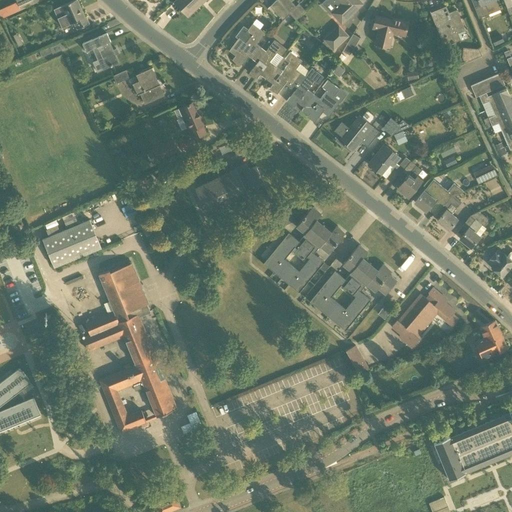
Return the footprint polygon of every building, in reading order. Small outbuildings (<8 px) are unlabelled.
[(35,3),(33,0),(16,0),(17,2),(21,10),(35,3)] [(74,23),(77,29),(89,24),(86,17),(85,17),(77,0),(74,0),(61,6),(65,15),(68,14),(72,24),(74,23)] [(185,0),(186,1),(180,6),(187,14),(200,1),(199,1),(199,0),(203,0),(204,1),(204,0),(185,0)] [(282,21),(290,14),(276,0),(270,7),(282,21)] [(296,6),(291,1),(290,0),(276,0),(290,14),(296,20),(306,11),(299,3),(296,6)] [(362,4),(359,1),(358,0),(327,0),(336,9),(332,13),(342,23),(362,4)] [(500,10),(496,0),(479,0),(481,4),(474,7),(479,18),(489,14),(500,10)] [(511,13),(511,0),(503,0),(509,15),(511,13)] [(0,9),(0,14),(2,18),(21,10),(17,2),(0,9)] [(458,33),(465,30),(457,10),(449,13),(451,19),(446,21),(442,9),(431,14),(430,11),(444,46),(461,40),(458,33)] [(405,36),(408,22),(393,19),(393,21),(376,17),(373,29),(379,30),(375,45),(389,48),(393,34),(405,36)] [(235,37),(238,39),(229,51),(236,56),(232,60),(240,66),(248,55),(252,59),(261,47),(256,44),(265,32),(253,24),(248,29),(244,26),(235,37)] [(350,36),(339,24),(322,39),(334,51),(350,36)] [(303,33),(299,39),(305,42),(309,37),(309,36),(310,34),(305,31),(303,33)] [(107,33),(83,44),(86,52),(94,49),(98,60),(93,62),(98,71),(112,65),(112,66),(114,65),(114,64),(118,62),(109,42),(110,41),(107,33)] [(353,34),(343,51),(350,55),(360,38),(353,34)] [(504,42),(501,35),(491,39),(494,46),(504,42)] [(261,47),(252,59),(257,63),(249,73),(257,79),(260,74),(267,79),(276,66),(283,57),(281,56),(287,49),(274,40),(266,51),(261,47)] [(59,44),(50,48),(53,54),(62,50),(59,44)] [(465,64),(481,56),(478,50),(462,57),(465,64)] [(276,66),(267,79),(273,84),(270,88),(277,94),(285,84),(290,87),(301,72),(296,69),(302,61),(290,52),(285,59),(289,62),(283,71),(276,66)] [(333,71),(339,76),(345,69),(338,64),(333,71)] [(138,94),(140,93),(145,103),(164,95),(159,85),(165,82),(157,86),(155,82),(157,81),(152,68),(153,68),(153,67),(137,74),(140,81),(133,84),(138,94)] [(304,107),(314,95),(307,90),(314,81),(319,84),(324,77),(312,68),(310,71),(306,76),(301,73),(290,87),(295,91),(287,101),(294,107),(298,103),(304,107)] [(115,84),(129,78),(126,70),(113,76),(115,80),(113,81),(115,84)] [(418,71),(409,72),(411,80),(419,79),(418,71)] [(494,76),(499,87),(505,85),(500,73),(494,76)] [(493,90),(499,87),(494,76),(488,78),(493,90)] [(487,92),(493,90),(488,78),(482,80),(487,92)] [(304,107),(301,111),(308,115),(307,117),(314,122),(322,112),(329,117),(340,102),(334,97),(340,89),(328,80),(322,87),(327,90),(320,99),(314,95),(304,107)] [(482,95),(486,93),(487,92),(482,80),(477,83),(482,95)] [(476,97),(479,96),(482,95),(477,83),(471,85),(476,97)] [(410,87),(402,91),(405,98),(413,94),(410,87)] [(492,108),(511,100),(506,88),(488,97),(486,93),(482,95),(479,96),(483,104),(489,101),(492,108)] [(490,122),(511,112),(511,101),(511,100),(492,108),(495,115),(484,120),(485,124),(489,122),(490,122)] [(178,109),(192,139),(206,133),(202,125),(205,124),(195,101),(178,109)] [(501,130),(511,125),(511,112),(490,122),(492,126),(498,123),(501,130)] [(368,147),(377,136),(379,132),(377,130),(359,116),(356,120),(350,128),(342,137),(339,141),(346,147),(347,146),(352,151),(360,141),(368,147)] [(391,118),(383,128),(391,135),(410,126),(402,120),(399,124),(391,118)] [(342,137),(350,128),(341,122),(334,131),(342,137)] [(511,125),(501,130),(508,145),(511,143),(511,125)] [(399,144),(407,140),(403,131),(395,135),(399,144)] [(158,160),(177,152),(171,140),(153,148),(158,160)] [(443,157),(457,151),(452,142),(439,148),(443,157)] [(390,164),(393,166),(401,157),(384,144),(368,164),(375,170),(375,171),(377,172),(377,171),(381,174),(390,164)] [(500,156),(507,154),(504,147),(497,150),(500,156)] [(402,173),(404,171),(411,161),(406,158),(400,166),(397,169),(402,173)] [(411,161),(404,171),(408,175),(398,188),(405,194),(405,193),(409,196),(408,197),(409,197),(422,181),(417,177),(422,171),(411,161)] [(248,196),(249,197),(260,192),(257,186),(264,183),(256,166),(249,170),(247,164),(236,169),(236,170),(203,186),(195,189),(206,215),(216,211),(248,196)] [(478,184),(497,175),(492,164),(473,173),(478,184)] [(162,181),(168,178),(165,171),(158,174),(162,181)] [(491,189),(501,186),(499,177),(488,181),(491,189)] [(449,199),(454,197),(454,196),(464,192),(454,184),(447,190),(433,179),(429,185),(415,202),(426,211),(436,198),(444,205),(449,199)] [(449,199),(444,205),(447,208),(437,220),(449,230),(458,219),(452,214),(461,203),(454,197),(449,199)] [(281,278),(292,265),(285,259),(295,247),(297,249),(294,253),(299,257),(324,226),(316,220),(321,214),(312,207),(296,226),(305,233),(304,234),(305,234),(299,241),(289,233),(263,264),(281,278)] [(471,248),(480,237),(486,228),(484,227),(489,220),(479,211),(471,215),(464,224),(469,228),(460,238),(471,248)] [(54,268),(101,248),(90,220),(42,239),(54,268)] [(58,224),(46,229),(48,235),(60,230),(58,224)] [(331,232),(324,226),(299,257),(303,261),(307,257),(309,259),(299,271),(292,265),(281,278),(299,293),(320,267),(324,262),(314,253),(320,246),(320,247),(320,246),(329,253),(345,234),(336,226),(331,232)] [(49,308),(28,245),(3,253),(10,276),(8,277),(22,317),(49,308)] [(329,317),(340,304),(331,297),(341,284),(350,291),(371,265),(363,258),(368,252),(359,245),(343,264),(351,271),(351,272),(345,279),(335,271),(310,302),(329,317)] [(498,250),(488,262),(496,268),(494,270),(494,269),(494,270),(503,277),(511,265),(511,251),(510,252),(507,257),(503,253),(503,254),(498,250)] [(329,266),(324,262),(320,267),(325,271),(329,266)] [(149,304),(140,282),(133,263),(111,272),(110,270),(99,275),(114,313),(86,325),(90,336),(83,339),(88,350),(124,336),(136,365),(100,380),(121,432),(150,420),(150,419),(146,421),(142,410),(128,416),(117,390),(132,384),(135,391),(144,387),(157,416),(156,417),(177,409),(165,379),(160,381),(152,361),(157,359),(140,317),(151,313),(147,304),(149,304)] [(350,291),(355,296),(345,308),(340,304),(329,317),(345,331),(370,300),(360,291),(366,284),(367,284),(375,291),(378,287),(386,294),(396,282),(388,275),(391,272),(382,265),(377,270),(371,265),(350,291)] [(397,320),(392,326),(400,334),(398,336),(411,347),(421,335),(419,334),(437,313),(452,326),(459,318),(453,314),(456,311),(446,303),(448,300),(433,287),(428,293),(429,294),(426,298),(421,293),(398,320),(397,320)] [(508,348),(505,342),(503,336),(495,320),(480,327),(485,338),(475,342),(482,359),(492,355),(508,348)] [(368,368),(355,345),(346,351),(359,373),(368,368)] [(0,365),(0,426),(32,414),(23,392),(0,401),(0,390),(23,372),(11,357),(0,365)] [(511,404),(443,433),(459,470),(511,448),(511,404)] [(166,511),(179,507),(174,495),(159,501),(159,499),(155,500),(156,502),(155,503),(158,511),(166,511)]
